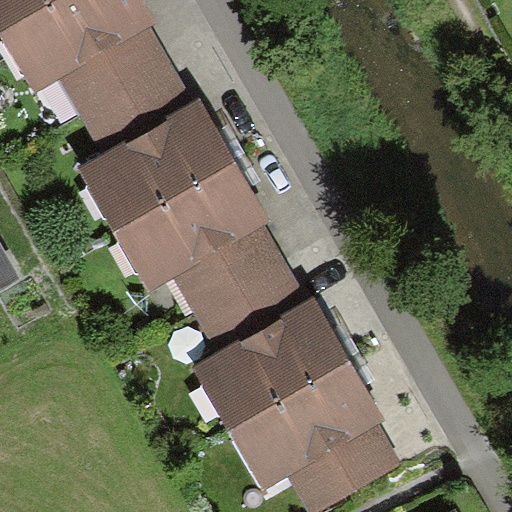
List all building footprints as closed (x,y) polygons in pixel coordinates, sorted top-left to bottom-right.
[(0,0),(0,40),(1,42),(78,0),(0,0)] [(192,103),(135,0),(78,0),(1,42),(36,105),(66,88),(102,153),(192,103)] [(83,176),(120,242),(237,177),(199,111),(83,176)] [(301,292),(237,177),(120,242),(151,297),(176,283),(210,343),(301,292)] [(0,305),(25,291),(0,249),(0,305)] [(194,373),(232,443),(353,376),(315,306),(194,373)] [(319,511),(403,466),(353,376),(232,443),(263,498),(289,484),(304,511),(319,511)]
